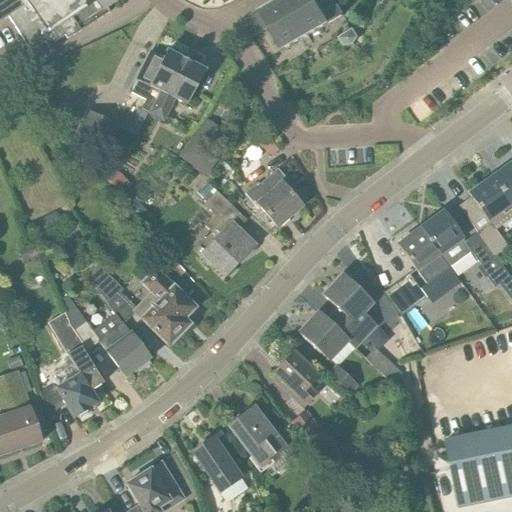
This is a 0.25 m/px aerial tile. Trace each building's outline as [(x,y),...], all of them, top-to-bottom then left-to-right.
[(119,0),(0,0),(0,23),(8,18),(29,52),(45,41),(49,47),(64,37),(66,39),(80,32),(109,14),(105,9),(119,0)] [(269,30),(281,51),(341,15),(332,0),(281,0),(243,22),(242,24),(252,40),(269,30)] [(357,39),(351,29),(336,39),(342,48),(351,46),(357,39)] [(131,93),(154,105),(161,93),(163,94),(182,61),(166,53),(163,59),(151,53),(137,81),(131,93)] [(161,93),(154,105),(149,115),(163,121),(174,100),(186,106),(204,72),(182,61),(163,94),(161,93)] [(191,98),(187,106),(195,110),(199,102),(191,98)] [(143,126),(148,114),(141,110),(138,109),(132,121),(143,126)] [(86,111),(73,135),(101,150),(115,126),(86,111)] [(180,153),(208,171),(220,154),(192,135),(180,153)] [(272,158),(279,149),(264,138),(257,146),(272,158)] [(511,163),(492,178),(511,205),(511,163)] [(114,168),(104,176),(120,195),(130,187),(114,168)] [(290,185),(277,170),(259,186),(257,184),(245,194),(255,206),(257,205),(275,226),(277,228),(301,207),(285,189),(290,185)] [(511,210),(511,205),(492,178),(469,195),(488,221),(501,212),(505,216),(511,210)] [(128,191),(118,199),(137,220),(146,213),(128,191)] [(216,191),(202,205),(214,217),(204,227),(217,240),(201,256),(224,278),(236,265),(233,262),(250,244),(253,248),(254,247),(237,231),(247,221),(229,204),(216,191)] [(28,226),(33,237),(38,247),(48,241),(71,227),(65,217),(60,220),(55,212),(28,226)] [(421,230),(449,268),(471,252),(480,265),(476,269),(484,280),(485,279),(493,289),(498,286),(511,303),(511,302),(511,281),(501,267),(502,267),(494,256),(477,233),(464,242),(461,239),(461,238),(443,213),(421,230)] [(477,233),(494,256),(506,247),(489,224),(477,233)] [(398,246),(416,271),(426,285),(449,268),(421,230),(398,246)] [(50,242),(38,247),(45,262),(56,257),(50,242)] [(29,244),(14,253),(21,265),(36,256),(29,244)] [(107,306),(122,290),(100,268),(88,279),(107,306)] [(134,313),(168,346),(187,326),(182,320),(193,309),(155,273),(144,284),(153,294),(134,313)] [(408,275),(383,293),(400,317),(426,299),(408,275)] [(371,304),(342,277),(323,297),(340,312),(329,324),(346,343),(353,349),(375,327),(362,314),(371,304)] [(59,303),(63,314),(64,314),(65,315),(81,349),(83,347),(87,352),(99,343),(125,378),(149,360),(114,315),(92,331),(85,323),(86,322),(69,299),(59,303)] [(64,314),(63,314),(46,324),(78,377),(55,390),(65,405),(74,420),(89,410),(87,406),(99,398),(94,390),(103,385),(81,349),(65,315),(64,314)] [(329,324),(318,314),(299,334),(328,362),(346,343),(329,324)] [(307,388),(318,377),(293,354),(273,375),(280,381),(277,384),(303,409),(315,396),(307,388)] [(18,357),(7,362),(10,371),(22,367),(18,357)] [(335,366),(326,376),(349,397),(358,387),(335,366)] [(401,375),(392,366),(382,376),(392,385),(401,375)] [(0,457),(40,444),(17,375),(0,380),(0,408),(3,419),(0,419),(0,457)] [(283,448),(253,409),(229,428),(260,467),(283,448)] [(329,446),(305,413),(291,423),(315,456),(329,446)] [(511,427),(447,441),(459,510),(511,499),(511,427)] [(241,480),(213,439),(192,454),(220,494),(241,480)] [(126,511),(158,511),(182,496),(161,463),(151,469),(150,468),(122,485),(136,506),(126,511)] [(420,489),(404,489),(404,506),(421,506),(420,489)]
